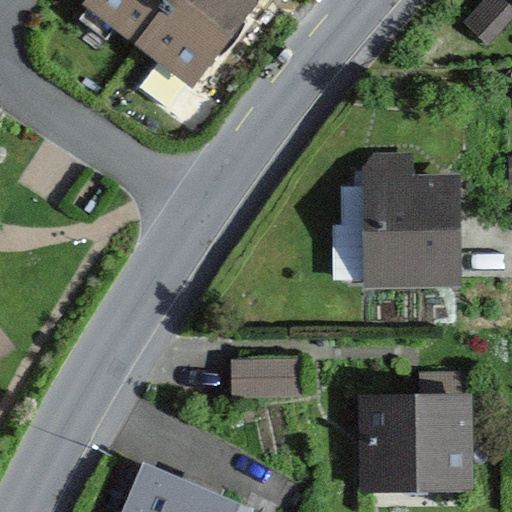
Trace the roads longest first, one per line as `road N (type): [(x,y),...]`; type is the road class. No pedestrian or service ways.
road 1 (residential): [(200,208),(96,367),(22,511)]
road 2 (residential): [(356,0),(200,208)]
road 3 (residential): [(200,208),(0,77)]
